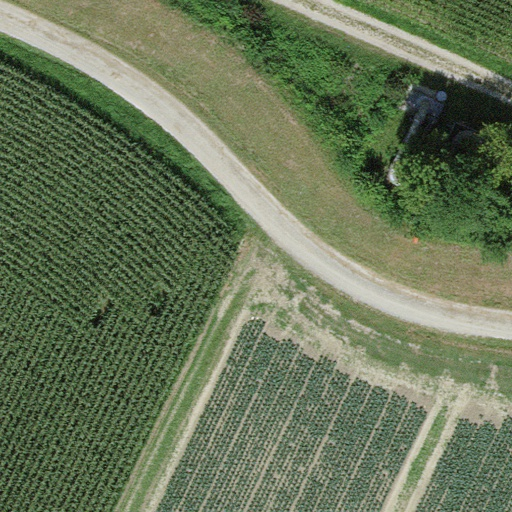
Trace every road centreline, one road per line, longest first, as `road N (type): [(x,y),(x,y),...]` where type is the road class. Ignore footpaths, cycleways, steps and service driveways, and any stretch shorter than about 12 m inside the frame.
road 1 (track): [(0,20),(161,103),(346,280),(426,313),(511,324)]
road 2 (track): [(511,95),(299,0)]
